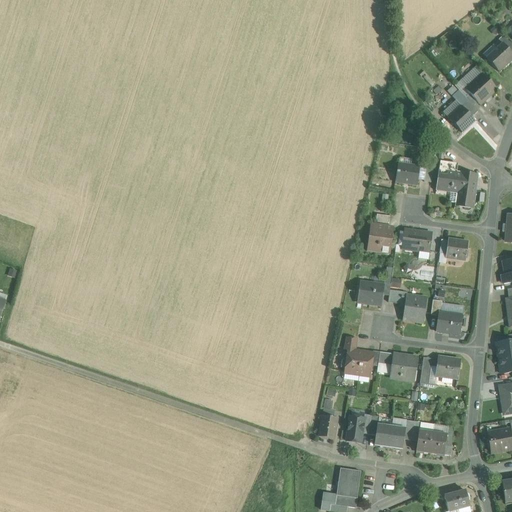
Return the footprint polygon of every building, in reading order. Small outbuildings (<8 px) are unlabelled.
[(511,45),(503,36),(499,40),(503,45),(511,54),(511,45)] [(503,45),(497,50),(498,51),(488,59),(487,60),(499,73),(511,61),(511,54),(503,45)] [(483,74),(466,90),(470,94),(478,103),(480,105),(497,90),(496,89),(488,80),(483,74)] [(500,85),(493,76),(488,80),(496,89),(500,85)] [(478,103),(470,94),(466,98),(468,101),(473,107),(478,103)] [(473,107),(468,101),(462,107),(471,118),(478,112),(473,107)] [(462,107),(449,119),(462,133),(475,121),(471,118),(462,107)] [(420,162),(399,159),(398,165),(395,183),(417,186),(420,168),(419,168),(420,162)] [(456,164),(440,162),(438,172),(454,174),(456,164)] [(433,169),(426,169),(424,182),(431,183),(433,169)] [(454,174),(438,172),(436,191),(437,192),(437,189),(451,191),(452,191),(453,188),(459,189),(457,204),(455,203),(455,204),(472,207),(476,177),(454,174)] [(459,189),(453,188),(452,191),(451,191),(449,203),(455,204),(455,203),(457,204),(459,189)] [(390,217),(377,215),(375,226),(388,228),(390,217)] [(375,226),(373,226),(371,245),(377,246),(376,253),(389,254),(392,229),(388,228),(375,226)] [(432,234),(404,230),(402,246),(401,250),(429,253),(432,234)] [(467,243),(449,240),(449,242),(447,255),(447,258),(465,261),(467,243)] [(449,242),(441,241),(439,254),(447,255),(449,242)] [(447,258),(447,255),(439,254),(438,263),(446,264),(447,258)] [(511,260),(503,262),(506,275),(502,276),(504,284),(511,282),(511,260)] [(390,291),(396,292),(399,292),(401,281),(391,279),(390,285),(390,291)] [(383,286),(363,283),(360,304),(381,307),(382,296),(384,286),(383,286)] [(384,284),(383,286),(384,286),(382,296),(389,297),(390,291),(390,285),(384,284)] [(396,292),(390,291),(389,297),(388,303),(395,304),(396,292)] [(427,299),(407,296),(407,293),(399,292),(396,292),(395,304),(405,305),(403,321),(424,324),(427,299)] [(442,302),(433,301),(431,316),(438,317),(439,313),(440,313),(442,302)] [(440,313),(439,313),(438,317),(436,333),(459,336),(462,316),(440,313)] [(357,340),(346,338),(343,352),(347,353),(348,350),(355,352),(357,340)] [(511,341),(508,342),(496,344),(498,359),(511,357),(511,341)] [(355,352),(348,350),(347,353),(344,374),(359,376),(362,353),(355,352)] [(373,354),(362,353),(359,376),(370,378),(372,364),(373,354)] [(392,367),(393,357),(391,356),(391,355),(379,353),(378,365),(392,367)] [(406,358),(394,356),(393,357),(392,367),(391,375),(391,377),(400,378),(399,380),(413,382),(417,358),(406,357),(406,358)] [(511,357),(498,359),(501,374),(511,372),(511,357)] [(460,361),(438,358),(436,376),(458,379),(460,361)] [(432,360),(423,359),(421,370),(431,372),(432,360)] [(391,375),(392,367),(378,365),(377,373),(391,375)] [(431,372),(421,370),(420,384),(429,385),(431,372)] [(511,385),(500,388),(504,415),(511,413),(511,385)] [(371,416),(364,416),(364,419),(362,434),(368,435),(371,416)] [(379,418),(371,416),(368,435),(376,436),(377,426),(378,426),(379,418)] [(337,419),(322,417),(319,438),(334,440),(337,419)] [(364,419),(350,417),(348,432),(346,442),(361,444),(362,434),(364,419)] [(404,430),(406,421),(392,420),(391,428),(404,430)] [(405,430),(404,440),(412,441),(414,423),(406,421),(404,430),(405,430)] [(414,423),(412,441),(417,442),(419,432),(421,423),(414,423)] [(433,434),(434,425),(421,423),(419,432),(433,434)] [(300,427),(288,424),(287,432),(298,435),(300,427)] [(446,436),(447,427),(434,425),(433,434),(446,436)] [(378,426),(377,426),(376,436),(374,446),(388,448),(391,428),(378,426)] [(447,427),(446,436),(447,436),(444,456),(450,457),(452,446),(451,446),(454,428),(447,427)] [(404,430),(391,428),(388,448),(402,450),(404,440),(405,430),(404,430)] [(511,446),(509,430),(487,433),(491,455),(511,450),(511,446)] [(419,432),(417,442),(416,452),(430,454),(433,434),(419,432)] [(446,436),(433,434),(430,454),(444,456),(447,436),(446,436)] [(361,472),(340,469),(336,496),(357,499),(361,472)] [(511,481),(501,483),(505,504),(511,502),(511,481)] [(466,492),(444,498),(447,511),(470,511),(469,507),(470,507),(466,492)] [(336,496),(323,494),(321,511),(330,511),(345,511),(346,508),(335,506),(336,496)] [(357,499),(336,496),(335,506),(346,508),(356,509),(357,499)]
